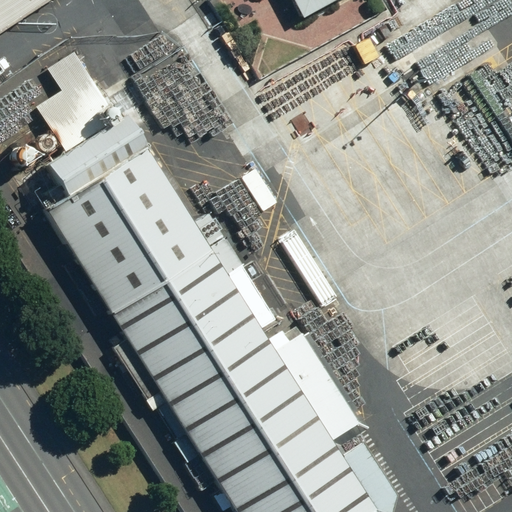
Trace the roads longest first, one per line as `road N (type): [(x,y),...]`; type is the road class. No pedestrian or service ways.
road 1 (unknown): [(511,201),(354,299),(166,9),(140,0)]
road 2 (unknown): [(354,299),(377,431),(427,511)]
